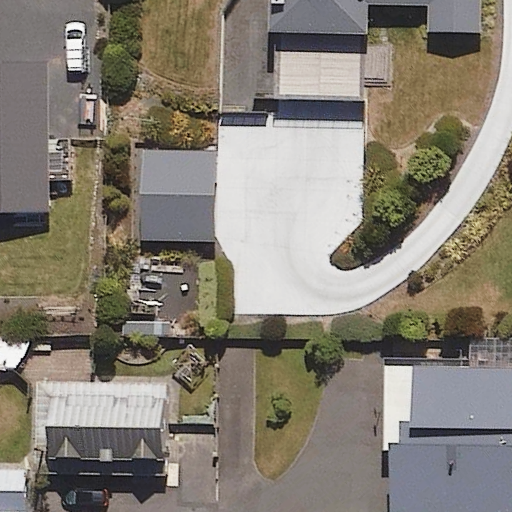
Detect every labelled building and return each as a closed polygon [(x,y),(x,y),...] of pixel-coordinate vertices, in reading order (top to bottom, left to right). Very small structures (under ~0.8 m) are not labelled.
[(273,0),(273,20),(282,20),(280,97),(362,99),(367,3),(432,4),(431,31),(481,32),(481,0),(273,0)] [(0,212),(53,211),(48,62),(0,63),(0,212)] [(215,148),(143,148),(143,250),(214,250),(215,148)] [(28,333),(0,327),(0,367),(21,371),(28,333)] [(511,511),(511,336),(469,336),(469,361),(393,361),(392,511),(511,511)] [(163,380),(38,382),(40,464),(164,462),(163,380)] [(0,511),(26,511),(26,465),(0,465),(0,511)]
